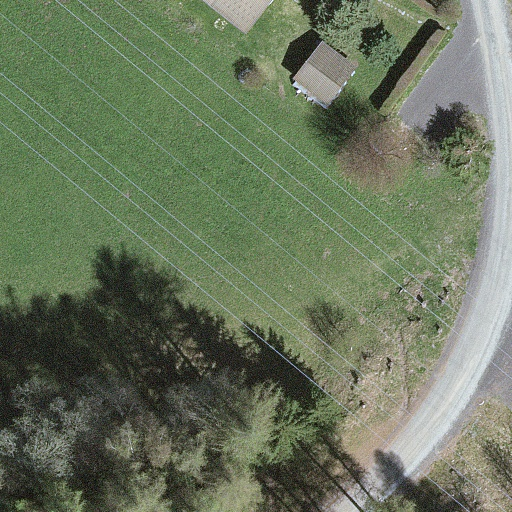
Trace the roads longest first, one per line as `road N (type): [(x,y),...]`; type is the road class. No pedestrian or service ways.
road 1 (residential): [(511,210),(496,330),(470,374),(340,511)]
road 2 (residential): [(491,0),(511,161)]
